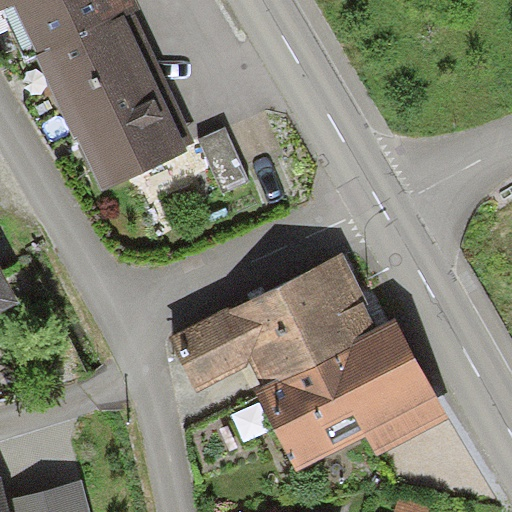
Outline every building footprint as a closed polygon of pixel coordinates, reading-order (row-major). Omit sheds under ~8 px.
[(8,0),(100,183),(173,147),(100,0),(8,0)] [(216,138),(192,151),(216,198),(241,185),(216,138)] [(377,454),(446,419),(431,388),(391,310),(379,316),(346,251),(174,337),(198,384),(252,357),(266,386),(257,390),(297,469),(367,434),(377,454)] [(0,308),(16,300),(0,267),(0,308)] [(10,511),(1,477),(0,477),(0,511),(10,511)] [(92,511),(84,479),(13,497),(16,511),(92,511)]
